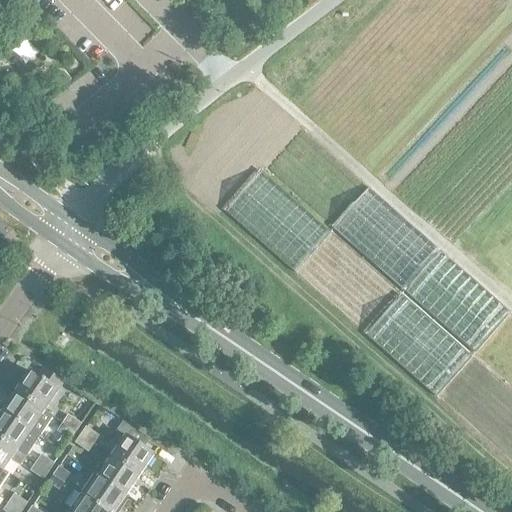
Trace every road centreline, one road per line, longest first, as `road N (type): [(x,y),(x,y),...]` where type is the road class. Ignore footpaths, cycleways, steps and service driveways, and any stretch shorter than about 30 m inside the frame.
road 1 (track): [(243,69),(511,304)]
road 2 (unclassified): [(75,220),(104,180),(333,0)]
road 3 (tertiary): [(480,511),(206,324)]
road 4 (tertiary): [(60,242),(118,282),(206,324)]
road 5 (tertiary): [(206,324),(75,220)]
